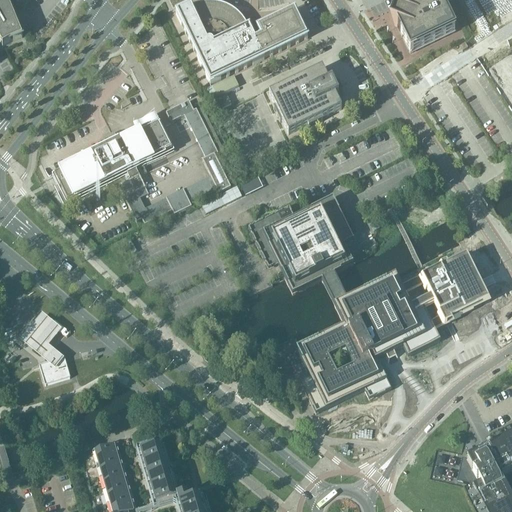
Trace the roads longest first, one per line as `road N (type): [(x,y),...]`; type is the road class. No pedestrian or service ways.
road 1 (tertiary): [(330,495),(9,222)]
road 2 (tertiary): [(0,248),(318,507)]
road 3 (tertiary): [(511,268),(401,99)]
road 4 (tertiary): [(0,165),(107,30)]
road 5 (tertiary): [(98,6),(0,129)]
road 6 (tertiary): [(399,449),(450,395),(511,351)]
road 7 (residential): [(401,99),(511,27)]
